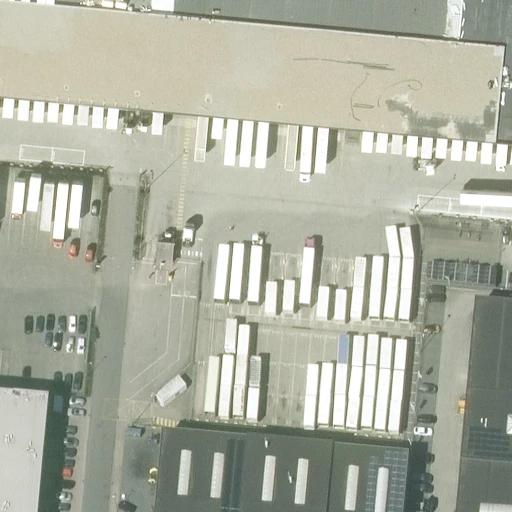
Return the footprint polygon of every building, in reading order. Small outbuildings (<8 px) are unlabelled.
[(511,0),(0,0),(0,81),(511,128),(511,0)] [(171,266),(173,240),(157,239),(155,265),(171,266)] [(465,473),(461,511),(511,511),(511,314),(476,311),(475,315),(479,316),(478,333),(474,332),(473,337),(477,338),(474,377),(470,376),(469,381),(473,382),(470,420),(466,420),(465,425),(469,425),(465,468),(461,468),(461,473),(465,473)] [(323,410),(322,432),(330,432),(330,422),(333,422),(334,384),(320,383),(318,410),(323,410)] [(34,511),(44,416),(0,411),(0,511),(34,511)] [(242,511),(248,450),(163,442),(156,511),(242,511)] [(248,450),(242,511),(328,511),(334,458),(248,450)] [(334,458),(328,511),(404,511),(409,465),(334,458)]
